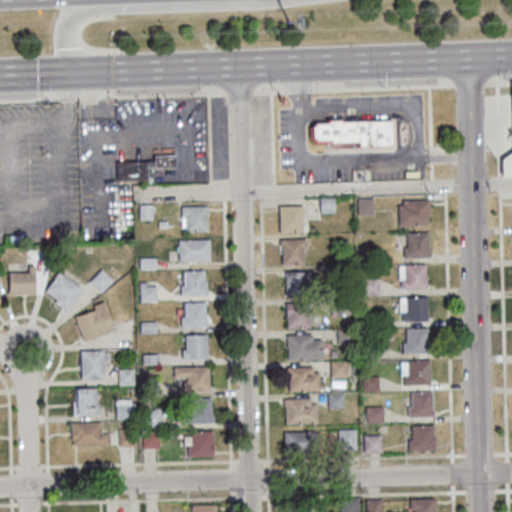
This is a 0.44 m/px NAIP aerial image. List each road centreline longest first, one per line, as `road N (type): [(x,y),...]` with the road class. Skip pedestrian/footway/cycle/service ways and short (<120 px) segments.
road 1 (residential): [(511,473),(0,488)]
road 2 (trunk): [(0,73),(466,57)]
road 3 (residential): [(479,511),(466,57)]
road 4 (residential): [(249,511),(237,66)]
road 5 (trunk): [(278,0),(81,11),(64,26),(65,72)]
road 6 (residential): [(29,487),(25,353)]
